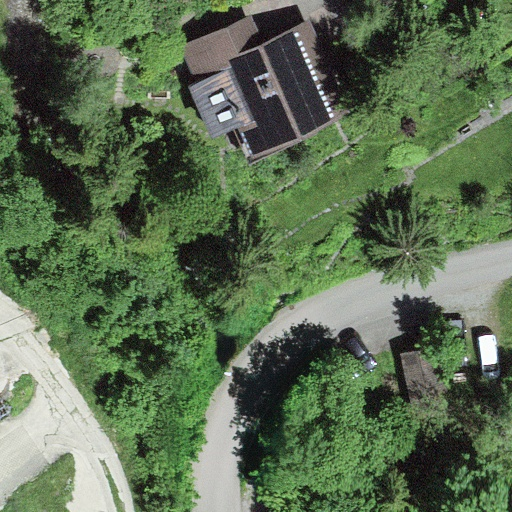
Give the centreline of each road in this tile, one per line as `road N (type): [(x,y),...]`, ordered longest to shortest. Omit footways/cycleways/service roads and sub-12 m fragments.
road 1 (unclassified): [(215,511),(222,440),(245,394),(312,319),(348,302),(511,260)]
road 2 (track): [(123,511),(113,457),(40,354),(0,324)]
